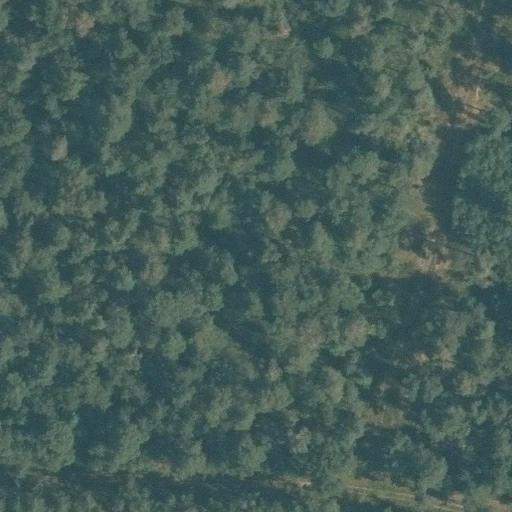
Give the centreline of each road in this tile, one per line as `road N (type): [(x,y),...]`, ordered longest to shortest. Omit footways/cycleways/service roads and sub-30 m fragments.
road 1 (track): [(360,488),(487,0)]
road 2 (track): [(0,469),(360,488)]
road 3 (track): [(360,488),(483,511)]
